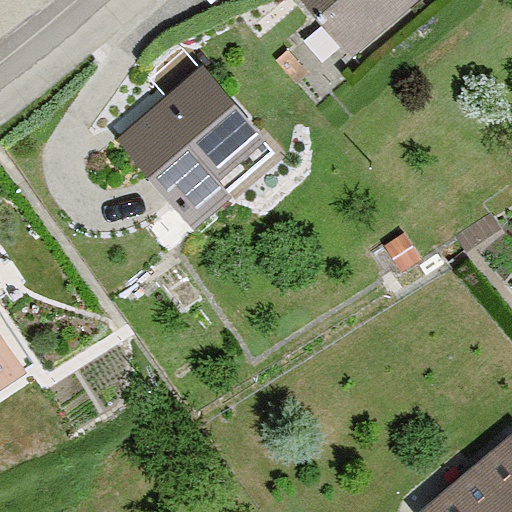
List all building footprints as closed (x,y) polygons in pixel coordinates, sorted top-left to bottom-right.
[(287,0),(332,52),(392,0),(287,0)] [(263,144),(190,58),(106,130),(179,216),(263,144)] [(406,235),(386,247),(401,272),(421,260),(406,235)] [(0,311),(0,391),(36,369),(0,311)] [(511,511),(511,427),(509,424),(409,511),(511,511)]
